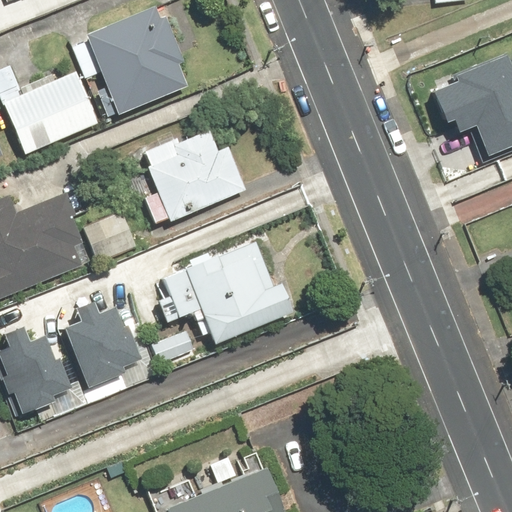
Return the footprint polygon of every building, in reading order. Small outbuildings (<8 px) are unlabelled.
[(167,3),(85,36),(117,117),(200,85),(167,3)] [(431,86),(443,118),(452,114),(456,125),(471,119),(485,154),(511,143),(511,64),(506,50),(451,72),(453,77),(431,86)] [(81,72),(9,105),(31,152),(102,119),(81,72)] [(221,131),(146,160),(171,223),(245,194),(221,131)] [(0,294),(73,260),(67,242),(83,234),(68,183),(0,215),(0,294)] [(122,211),(86,226),(100,261),(137,247),(122,211)] [(260,240),(188,270),(220,345),(291,316),(260,240)] [(150,291),(124,302),(136,330),(162,319),(150,291)] [(77,315),(58,323),(81,383),(120,368),(118,362),(137,355),(115,299),(99,305),(95,295),(73,303),(77,315)] [(0,337),(2,343),(0,344),(0,358),(5,371),(0,372),(0,381),(4,392),(14,387),(24,410),(54,397),(52,392),(69,385),(56,354),(51,356),(41,332),(28,338),(20,320),(0,328),(0,337)] [(301,428),(262,424),(261,443),(300,446),(301,428)] [(300,511),(286,472),(171,511),(300,511)]
